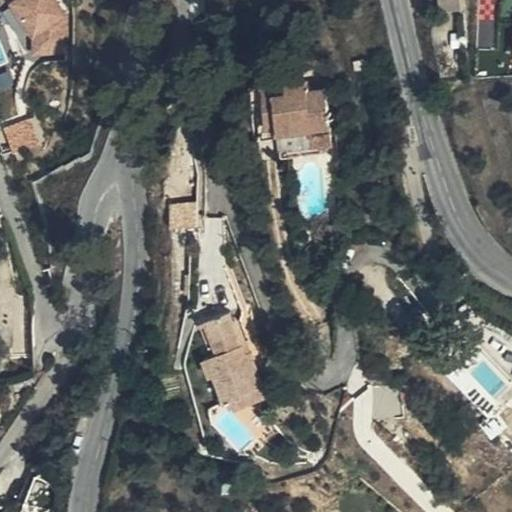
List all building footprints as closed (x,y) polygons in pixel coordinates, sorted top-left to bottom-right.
[(63,0),(18,0),(37,33),(37,51),(70,51),(71,11),(63,0)] [(313,76),(312,68),(266,73),(269,113),(282,112),(283,114),(316,112),(318,125),(333,123),(327,73),(313,76)] [(33,116),(8,124),(16,148),(40,140),(33,116)] [(200,221),(200,197),(175,197),(176,221),(200,221)] [(227,398),(233,396),(271,382),(255,336),(248,338),(236,306),(207,317),(218,349),(210,352),(227,398)] [(233,396),(236,404),(274,391),(271,382),(233,396)]
